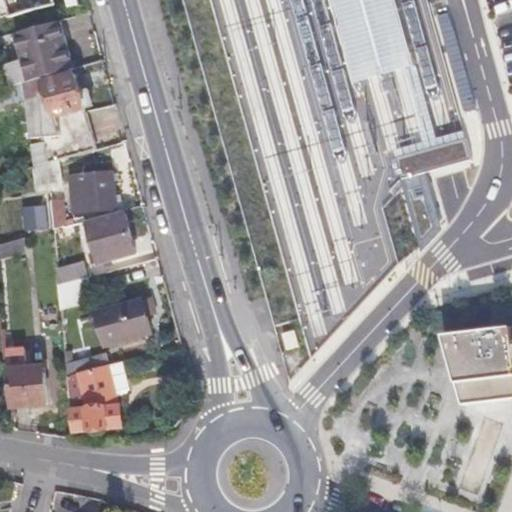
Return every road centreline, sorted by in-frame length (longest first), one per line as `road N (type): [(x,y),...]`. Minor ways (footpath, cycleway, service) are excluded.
road 1 (tertiary): [(124,0),(211,304)]
road 2 (tertiary): [(277,430),(211,304)]
road 3 (residential): [(79,468),(214,510)]
road 4 (tertiary): [(211,304),(220,434)]
road 5 (residential): [(202,460),(79,468)]
